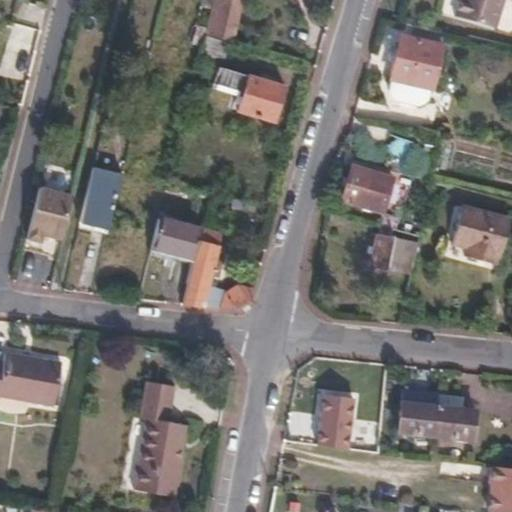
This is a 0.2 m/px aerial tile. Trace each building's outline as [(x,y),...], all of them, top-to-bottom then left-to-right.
[(240,0),(214,0),(206,35),(214,37),(232,40),(240,0)] [(478,0),(434,0),(432,8),(473,19),(478,0)] [(225,60),(230,42),(214,37),(206,35),(200,58),(214,62),(215,57),(225,60)] [(402,37),(394,77),(431,86),(441,45),(402,37)] [(283,86),(223,69),(219,84),(245,92),(241,111),(273,120),(283,86)] [(431,86),(394,77),(390,90),(393,97),(422,105),(429,97),(431,86)] [(105,122),(102,136),(113,138),(116,124),(105,122)] [(387,153),(406,157),(410,140),(392,135),(387,153)] [(393,177),(353,167),(343,199),(382,211),(393,177)] [(94,169),(82,221),(109,227),(122,176),(94,169)] [(43,199),(41,207),(55,211),(56,202),(43,199)] [(510,218),(462,206),(453,243),(468,246),(466,256),(495,264),(498,254),(503,254),(510,218)] [(55,211),(41,207),(39,207),(28,255),(43,259),(55,211)] [(161,220),(154,250),(195,259),(203,230),(161,220)] [(195,259),(184,304),(205,307),(222,233),(203,228),(203,230),(195,259)] [(390,258),(399,261),(404,239),(378,233),(371,266),(387,269),(390,258)] [(397,272),(399,261),(390,258),(387,269),(397,272)] [(226,292),(222,310),(237,311),(241,310),(252,301),(254,289),(240,285),(226,292)] [(4,362),(0,361),(0,395),(54,405),(61,363),(6,353),(4,362)] [(144,435),(183,441),(186,426),(170,423),(176,387),(147,382),(140,417),(147,419),(144,435)] [(438,399),(438,395),(403,391),(398,431),(432,435),(438,399)] [(438,399),(432,435),(472,439),(474,409),(462,408),(462,401),(438,399)] [(287,426),(284,440),(308,443),(310,430),(287,426)] [(310,430),(308,443),(343,446),(344,439),(344,434),(310,430)] [(173,495),(183,441),(144,435),(134,488),(173,495)] [(344,439),(343,446),(377,450),(377,443),(344,439)] [(485,510),(511,511),(511,466),(489,464),(486,481),(494,482),(493,493),(488,493),(485,510)] [(485,492),(488,493),(493,493),(494,482),(486,481),(485,492)]
